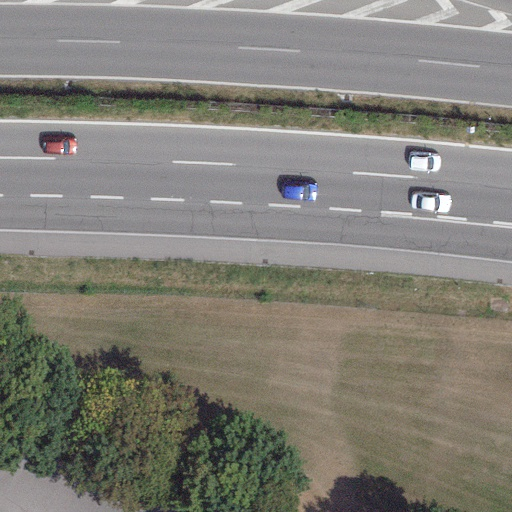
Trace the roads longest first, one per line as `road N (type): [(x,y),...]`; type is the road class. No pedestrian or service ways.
road 1 (motorway): [(511,69),(0,40)]
road 2 (motorway): [(0,163),(511,188)]
